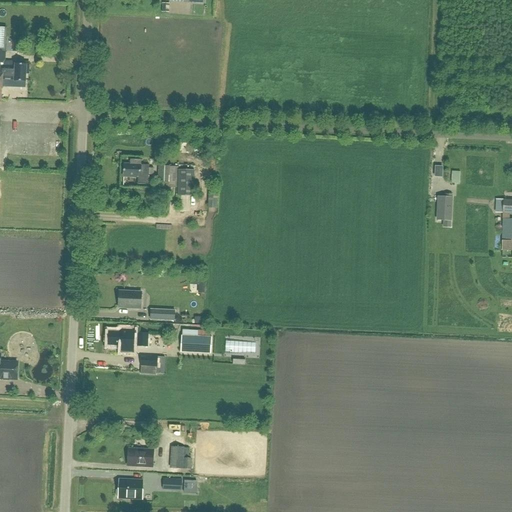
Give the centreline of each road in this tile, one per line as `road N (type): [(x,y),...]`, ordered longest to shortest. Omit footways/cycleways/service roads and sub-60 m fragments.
road 1 (unclassified): [(511,139),(82,118)]
road 2 (unclassified): [(65,511),(82,118)]
